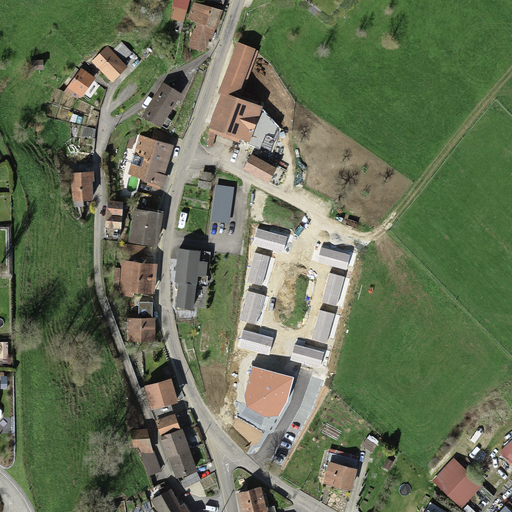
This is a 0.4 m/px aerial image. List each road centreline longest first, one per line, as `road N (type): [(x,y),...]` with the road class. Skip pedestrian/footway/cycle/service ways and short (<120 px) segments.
road 1 (residential): [(218,59),(163,79),(105,130),(97,150),(96,276),(165,474),(185,498),(227,507)]
road 2 (track): [(511,72),(373,237),(349,235),(278,196)]
road 3 (tertiary): [(225,446),(198,405),(162,287),(192,150)]
